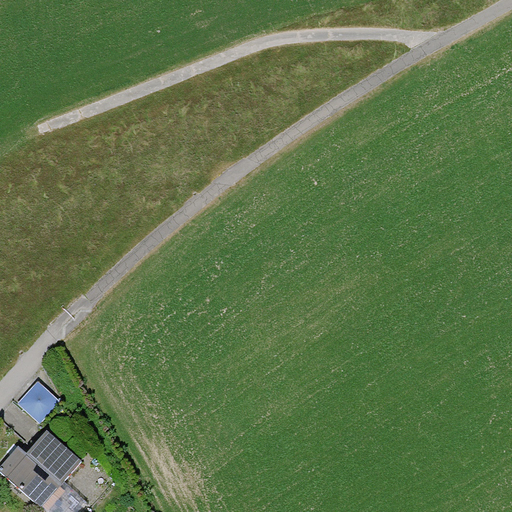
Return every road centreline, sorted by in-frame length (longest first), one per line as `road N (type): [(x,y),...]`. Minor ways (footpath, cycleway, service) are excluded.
road 1 (unclassified): [(511,1),(434,42),(211,192),(70,315),(0,397)]
road 2 (track): [(434,42),(386,32),(305,34),(252,46),(45,127)]
